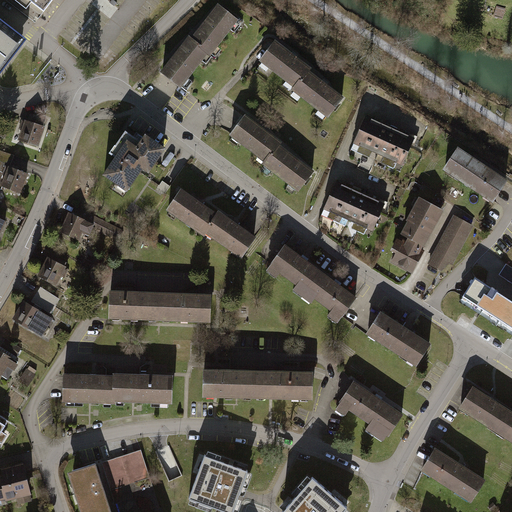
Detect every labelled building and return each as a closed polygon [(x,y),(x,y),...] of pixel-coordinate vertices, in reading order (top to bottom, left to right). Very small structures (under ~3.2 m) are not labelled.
[(9,0),(23,11),(28,4),(40,13),(49,1),(47,0),(9,0)] [(217,5),(189,39),(208,55),(209,56),(238,21),(217,5)] [(0,17),(0,76),(29,40),(0,17)] [(187,38),(158,74),(179,90),(208,55),(189,39),(187,38)] [(312,69),(278,42),(262,62),(296,89),(312,69)] [(312,69),(296,89),(332,117),(348,97),(312,69)] [(281,141),(248,116),(232,136),(265,162),(281,141)] [(380,123),(368,118),(353,153),(366,159),(380,123)] [(47,128),(27,122),(21,141),(41,148),(47,128)] [(393,129),(380,123),(366,159),(378,164),(393,129)] [(405,134),(393,129),(378,164),(391,169),(405,134)] [(405,134),(391,169),(403,174),(418,139),(405,134)] [(128,144),(105,178),(130,195),(146,171),(152,175),(169,151),(148,137),(138,152),(128,144)] [(318,171),(281,141),(265,162),(301,191),(318,171)] [(463,148),(448,171),(496,203),(511,180),(463,148)] [(31,175),(11,167),(3,187),(23,195),(31,175)] [(351,188),(338,183),(323,218),(336,223),(351,188)] [(363,193),(351,188),(336,223),(348,229),(363,193)] [(221,214),(185,189),(171,211),(207,235),(221,214)] [(376,199),(363,193),(348,229),(361,234),(376,199)] [(376,199),(361,234),(373,239),(388,204),(376,199)] [(448,212),(422,200),(391,263),(416,275),(448,212)] [(71,214),(63,234),(82,242),(90,222),(71,214)] [(260,240),(221,214),(207,235),(245,261),(260,240)] [(477,227),(455,215),(428,265),(447,276),(454,269),(477,227)] [(0,240),(8,223),(0,218),(0,240)] [(325,273),(289,247),(273,268),(309,295),(325,273)] [(47,256),(36,275),(58,288),(69,269),(47,256)] [(361,299),(325,273),(309,295),(345,320),(361,299)] [(511,299),(479,278),(465,300),(503,324),(511,309),(511,299)] [(163,293),(111,291),(110,317),(162,319),(163,293)] [(213,295),(163,293),(162,319),(212,322),(213,295)] [(27,302),(15,321),(34,333),(45,314),(27,302)] [(511,309),(503,324),(511,330),(511,309)] [(435,346),(384,314),(369,337),(421,369),(435,346)] [(0,351),(0,377),(9,384),(21,367),(0,351)] [(263,373),(208,372),(208,399),(262,401),(263,373)] [(319,375),(263,373),(262,401),(318,403),(319,375)] [(114,374),(114,376),(113,400),(172,402),(173,376),(114,374)] [(114,376),(64,375),(63,400),(113,402),(113,400),(114,376)] [(401,415),(355,384),(340,406),(387,437),(401,415)] [(511,419),(511,411),(477,390),(464,412),(502,436),(511,419)] [(0,447),(18,418),(0,407),(0,447)] [(511,419),(502,436),(511,441),(511,419)] [(440,450),(424,472),(476,504),(490,482),(440,450)] [(141,451),(70,475),(82,511),(117,511),(112,494),(151,481),(141,451)] [(203,454),(186,503),(211,511),(231,511),(247,470),(203,454)] [(6,479),(11,502),(33,497),(26,467),(4,472),(6,479)] [(307,467),(272,506),(278,511),(343,511),(349,506),(307,467)] [(0,504),(11,502),(6,479),(0,480),(0,504)]
